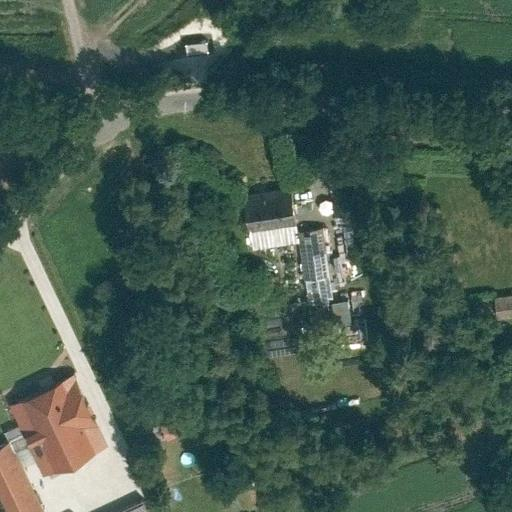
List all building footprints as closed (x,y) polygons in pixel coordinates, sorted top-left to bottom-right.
[(254,249),(297,242),(289,186),(245,193),(254,249)] [(297,232),(308,302),(333,298),(322,228),(297,232)] [(511,289),(491,292),(494,316),(511,314),(511,289)] [(332,299),(333,323),(352,322),(351,298),(332,299)] [(109,452),(73,373),(10,401),(46,480),(109,452)] [(40,511),(12,442),(0,446),(0,503),(3,511),(40,511)] [(147,511),(141,500),(114,511),(147,511)]
